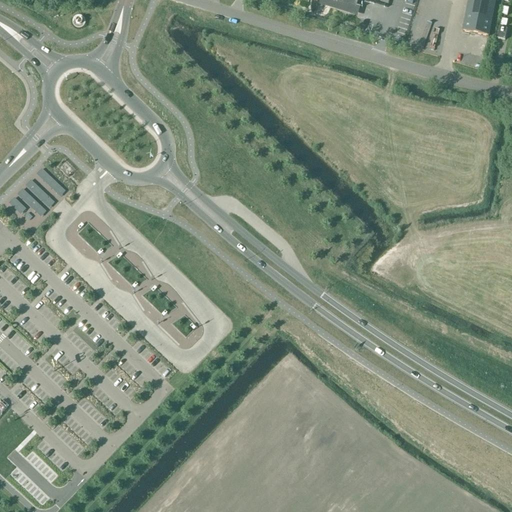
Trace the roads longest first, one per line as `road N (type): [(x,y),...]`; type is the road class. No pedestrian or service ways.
road 1 (secondary): [(153,176),(313,307),(511,431)]
road 2 (secondary): [(511,416),(322,295),(166,162)]
road 3 (unclassified): [(511,95),(185,0)]
